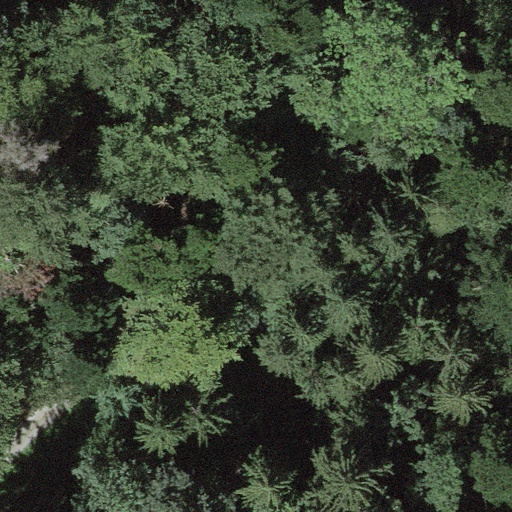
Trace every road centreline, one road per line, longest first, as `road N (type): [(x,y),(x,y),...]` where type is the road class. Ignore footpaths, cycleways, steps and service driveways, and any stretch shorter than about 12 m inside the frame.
road 1 (track): [(0,455),(397,122),(455,64),(501,0)]
road 2 (motorway): [(0,11),(101,18),(511,110)]
